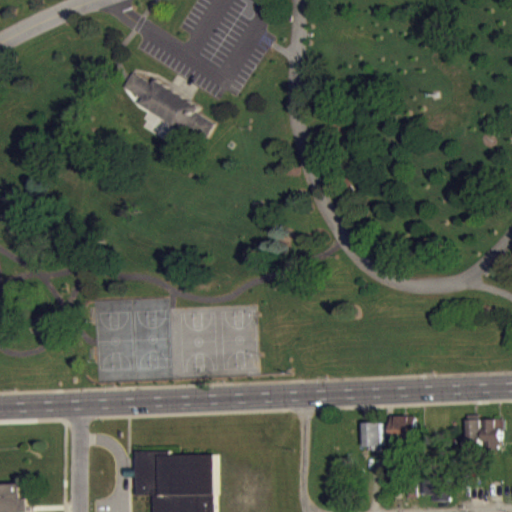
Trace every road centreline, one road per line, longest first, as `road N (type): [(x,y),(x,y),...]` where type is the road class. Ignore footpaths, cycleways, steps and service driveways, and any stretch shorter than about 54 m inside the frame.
road 1 (primary): [(0,405),(511,382)]
road 2 (residential): [(304,511),(304,392)]
